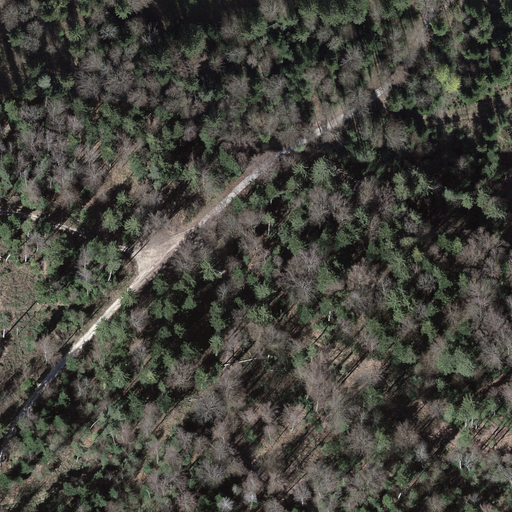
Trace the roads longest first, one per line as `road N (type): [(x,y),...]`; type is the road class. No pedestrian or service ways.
road 1 (track): [(0,457),(48,377),(156,260),(242,184),(401,71),(425,32),(432,0)]
road 2 (track): [(191,235),(215,262),(231,300),(221,410),(229,437),(313,511)]
road 3 (track): [(273,161),(356,188),(449,242),(511,262)]
road 4 (track): [(156,260),(0,212)]
